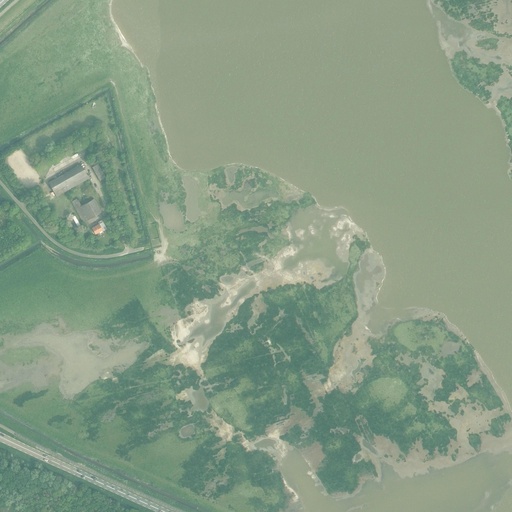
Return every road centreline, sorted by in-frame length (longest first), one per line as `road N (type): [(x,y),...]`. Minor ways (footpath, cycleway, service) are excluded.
road 1 (unclassified): [(152,243),(108,255),(64,248),(0,183)]
road 2 (primary): [(164,511),(23,448)]
